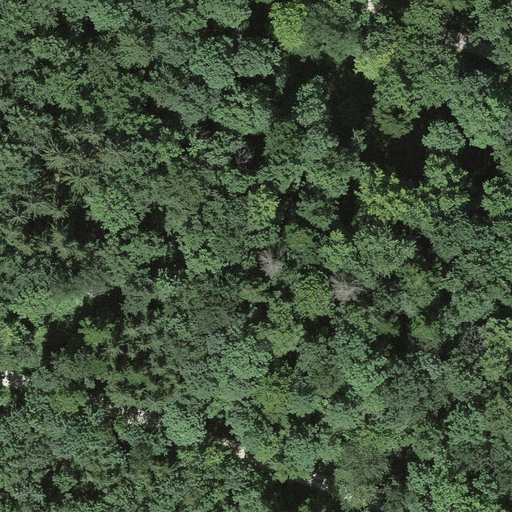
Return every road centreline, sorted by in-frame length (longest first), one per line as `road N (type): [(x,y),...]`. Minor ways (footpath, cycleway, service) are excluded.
road 1 (track): [(415,511),(0,378)]
road 2 (track): [(360,0),(511,62)]
